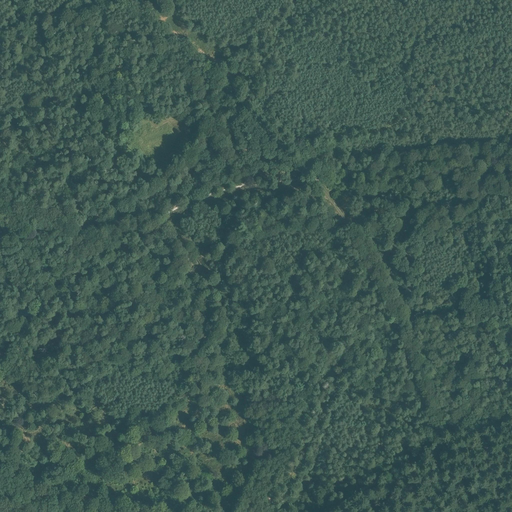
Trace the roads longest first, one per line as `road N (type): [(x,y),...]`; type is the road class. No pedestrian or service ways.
road 1 (track): [(121,0),(250,103),(316,178),(385,290),(449,448)]
road 2 (track): [(511,153),(240,186),(55,263),(27,225),(0,206)]
road 3 (track): [(157,220),(198,275),(199,347),(232,391),(253,439),(251,471),(234,511)]
road 4 (track): [(331,511),(388,473),(449,448),(511,451)]
road 5 (track): [(16,330),(31,324),(54,289),(164,228)]
road 6 (track): [(55,263),(35,293),(10,309),(18,347),(0,371)]
